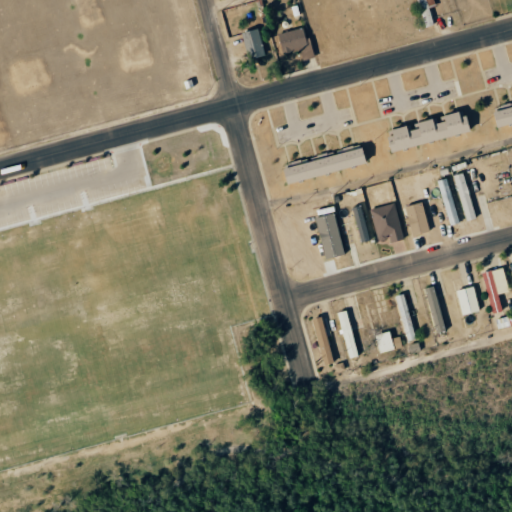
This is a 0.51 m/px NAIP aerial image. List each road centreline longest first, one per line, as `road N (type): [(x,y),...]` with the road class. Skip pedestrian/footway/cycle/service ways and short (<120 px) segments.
road 1 (residential): [(511,32),(0,170)]
road 2 (residential): [(209,0),(311,392)]
road 3 (residential): [(511,240),(288,301)]
